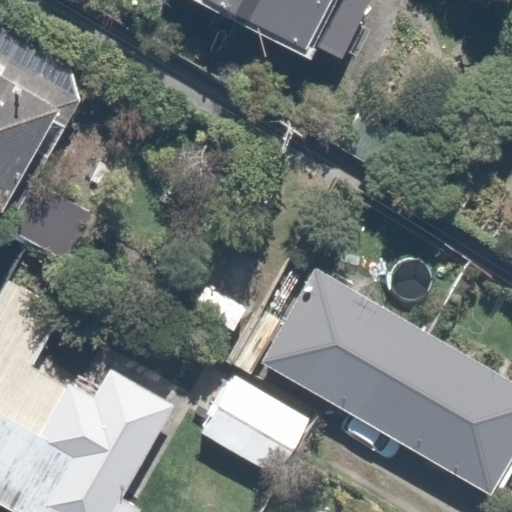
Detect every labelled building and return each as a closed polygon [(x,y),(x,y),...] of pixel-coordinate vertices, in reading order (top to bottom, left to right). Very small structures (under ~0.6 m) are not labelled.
[(355,0),(219,0),(330,53),(355,0)] [(79,70),(0,23),(0,204),(1,205),(79,70)] [(428,118),(359,84),(331,141),(400,175),(428,118)] [(511,441),(511,366),(310,253),(253,355),(487,486),(511,441)] [(69,301),(8,264),(0,276),(0,509),(4,511),(112,511),(181,401),(55,324),(69,301)] [(249,299),(199,268),(180,298),(230,330),(249,299)] [(312,417),(225,364),(192,420),(278,472),(312,417)]
